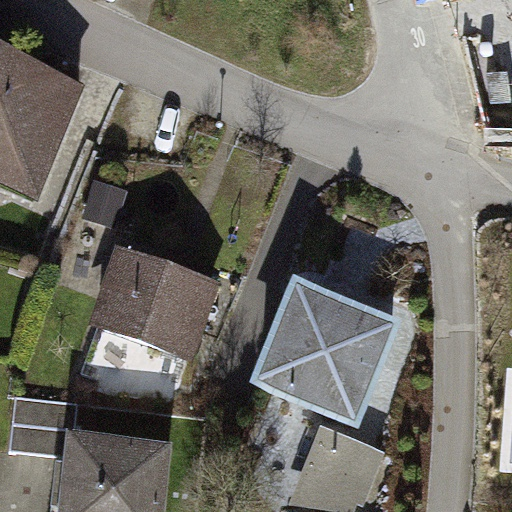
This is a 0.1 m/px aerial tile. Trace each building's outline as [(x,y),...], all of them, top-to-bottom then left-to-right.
[(96,93),(0,48),(0,194),(41,212),(96,93)] [(226,290),(125,255),(100,328),(201,362),(226,290)] [(412,329),(309,287),(262,402),(365,444),(412,329)] [(372,511),(392,459),(324,431),(290,511),(293,511),(372,511)] [(177,511),(182,448),(71,440),(65,511),(177,511)]
